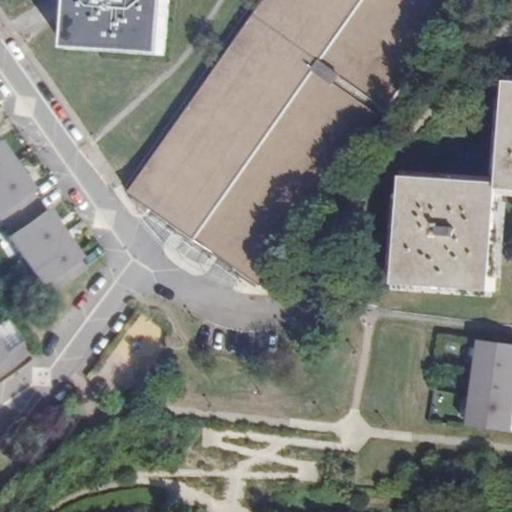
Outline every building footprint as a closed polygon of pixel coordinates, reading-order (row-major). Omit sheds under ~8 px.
[(71,0),(69,48),(166,54),(169,0),(71,0)] [(285,258),(465,0),(266,0),(131,194),(136,197),(133,202),(149,213),(153,208),(172,221),(169,225),(193,242),(196,238),(238,268),(235,272),(257,287),(259,283),(264,286),(268,282),(285,258)] [(496,291),(503,189),(511,189),(511,81),(510,81),(503,184),(405,176),(398,284),(496,291)] [(0,175),(16,164),(13,160),(9,162),(5,157),(9,155),(0,141),(0,175)] [(16,164),(0,175),(0,220),(3,224),(37,200),(30,189),(32,187),(22,173),(19,176),(15,171),(19,168),(16,164)] [(44,211),(37,200),(3,224),(10,235),(8,237),(24,260),(64,232),(61,228),(57,231),(54,226),(58,223),(47,209),(44,211)] [(64,232),(24,260),(41,284),(44,282),(51,293),(85,269),(77,258),(80,256),(71,242),(67,244),(63,239),(67,237),(64,232)] [(170,371),(256,385),(339,340),(313,321),(305,334),(290,342),(278,319),(236,342),(176,333),(170,371)] [(20,344),(5,323),(0,325),(0,349),(4,355),(20,344)] [(511,344),(481,340),(477,369),(511,373),(511,344)] [(0,375),(28,355),(20,344),(4,355),(0,349),(0,375)] [(511,373),(477,369),(473,397),(511,402),(511,373)] [(511,402),(473,397),(470,426),(511,431),(511,413),(511,414),(511,410),(511,402)]
